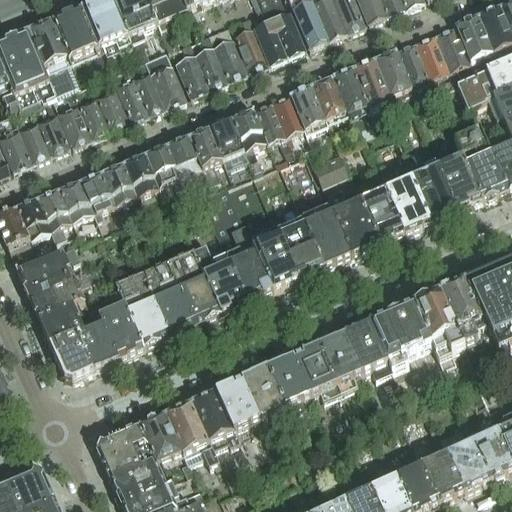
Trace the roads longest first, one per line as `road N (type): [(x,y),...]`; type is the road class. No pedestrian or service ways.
road 1 (residential): [(0,205),(275,95),(290,80),(388,39),(411,42),(511,0)]
road 2 (residential): [(53,434),(511,235)]
road 3 (residential): [(53,434),(0,313)]
